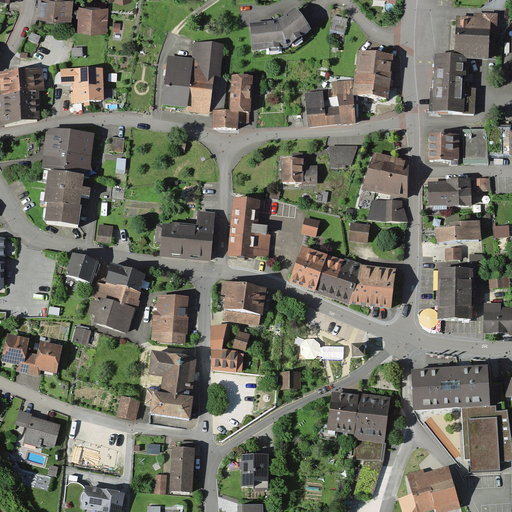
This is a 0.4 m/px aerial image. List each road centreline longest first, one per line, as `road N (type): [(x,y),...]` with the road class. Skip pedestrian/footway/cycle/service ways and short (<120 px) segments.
road 1 (residential): [(0,188),(22,227),(44,241),(206,268)]
road 2 (residential): [(0,133),(111,118),(202,134),(225,151)]
road 3 (residential): [(404,337),(346,381),(208,455)]
road 4 (residential): [(207,440),(84,412),(0,380)]
road 5 (residential): [(218,270),(404,337)]
road 6 (residential): [(207,440),(206,268)]
road 7 (residential): [(404,337),(414,313),(412,172)]
road 8 (residential): [(247,141),(411,122)]
